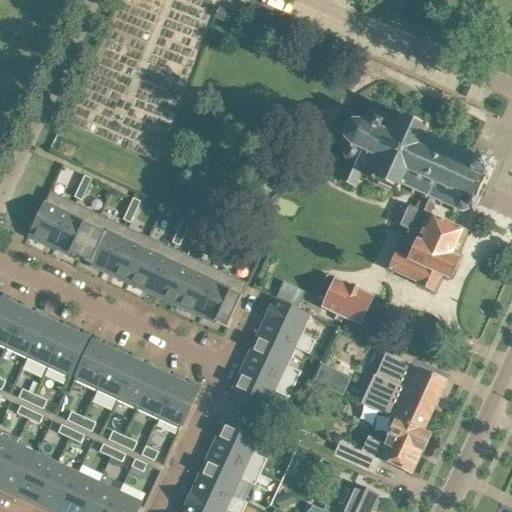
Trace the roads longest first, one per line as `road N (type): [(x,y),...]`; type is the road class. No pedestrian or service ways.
road 1 (residential): [(222,366),(0,263)]
road 2 (residential): [(0,206),(95,0)]
road 3 (unclassified): [(511,88),(314,0)]
road 4 (tertiary): [(441,511),(511,360)]
road 5 (residential): [(156,511),(222,366)]
